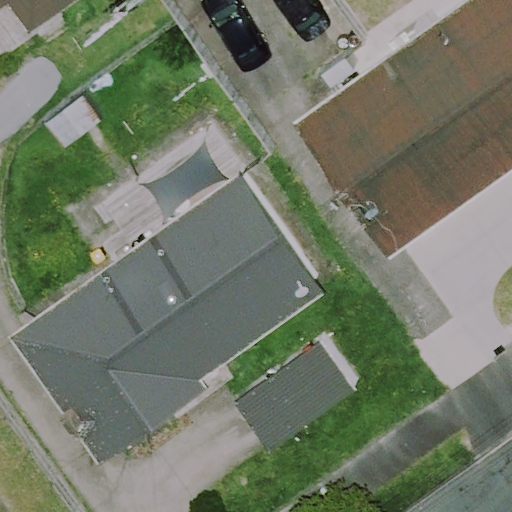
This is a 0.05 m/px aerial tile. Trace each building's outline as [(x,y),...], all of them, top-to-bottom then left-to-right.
[(0,0),(0,10),(14,0),(38,0),(51,16),(73,0),(0,0)] [(511,169),(511,0),(459,0),(317,103),(415,239),(511,169)] [(231,369),(226,361),(347,275),(261,155),(29,319),(121,447),(231,369)] [(254,391),(287,437),(374,374),(341,328),(254,391)] [(0,507),(18,495),(0,469),(0,507)]
